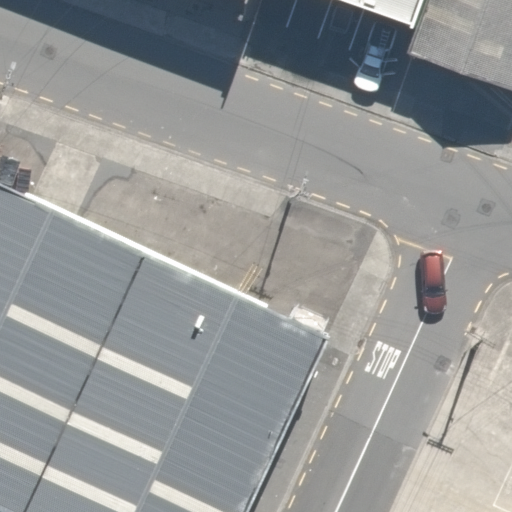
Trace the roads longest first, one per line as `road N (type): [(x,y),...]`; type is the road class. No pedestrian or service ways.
road 1 (unclassified): [(0,39),(467,209)]
road 2 (unclassified): [(327,511),(467,209)]
